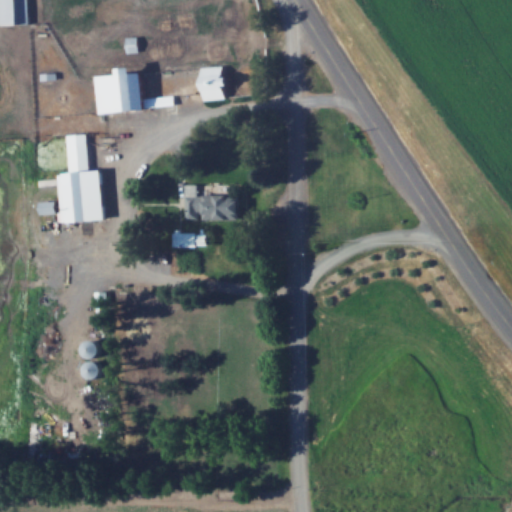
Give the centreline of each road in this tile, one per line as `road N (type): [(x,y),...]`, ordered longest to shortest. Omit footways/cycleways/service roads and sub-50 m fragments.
road 1 (residential): [(305,511),(298,4)]
road 2 (secondary): [(511,322),(295,0)]
